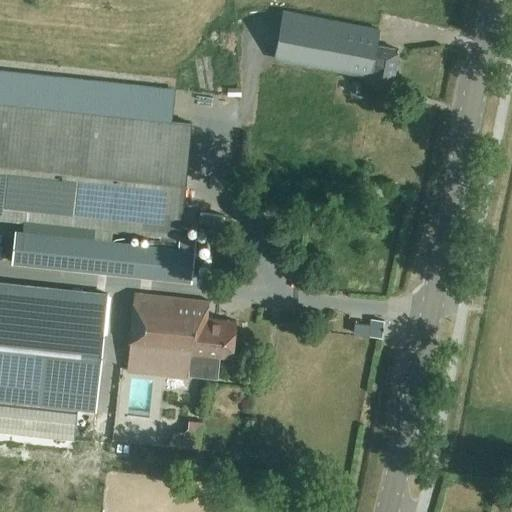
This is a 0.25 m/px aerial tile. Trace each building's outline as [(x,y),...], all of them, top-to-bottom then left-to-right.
[(391,82),(398,49),(375,44),(378,27),(283,8),(273,57),(369,77),(368,78),(391,82)] [(359,81),(350,79),(348,89),(357,91),(359,81)] [(0,216),(179,237),(180,234),(184,193),(191,123),(0,103),(0,216)] [(180,234),(179,237),(178,247),(14,229),(11,263),(191,282),(196,235),(180,234)] [(0,398),(95,409),(107,294),(0,282),(0,398)] [(126,371),(187,378),(190,353),(231,357),(235,320),(207,317),(209,301),(134,293),(126,371)] [(370,337),(383,338),(384,320),(371,319),(370,337)] [(352,321),(350,334),(368,336),(370,323),(352,321)]
